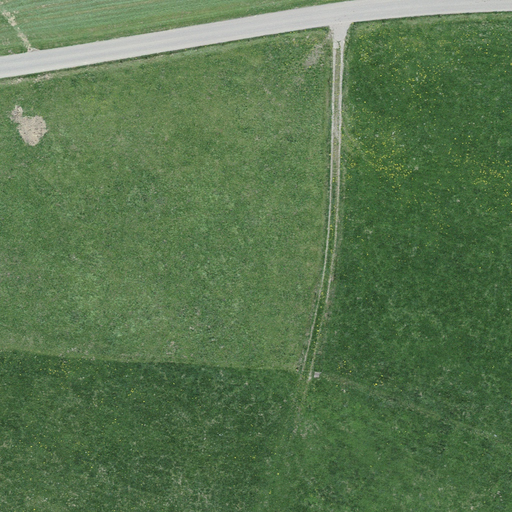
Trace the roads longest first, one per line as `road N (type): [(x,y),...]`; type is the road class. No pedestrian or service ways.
road 1 (unclassified): [(511,1),(339,15),(0,69)]
road 2 (track): [(300,395),(331,273),(339,15)]
